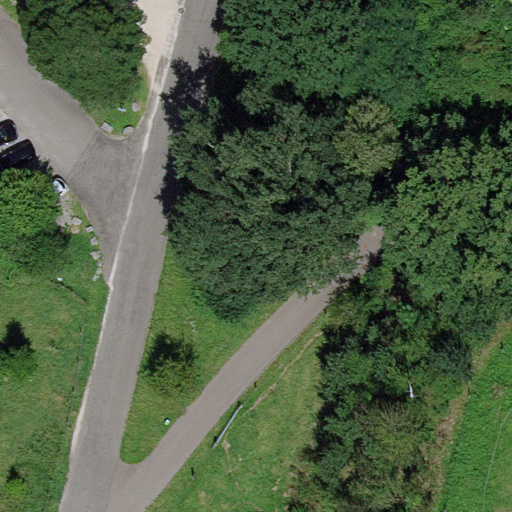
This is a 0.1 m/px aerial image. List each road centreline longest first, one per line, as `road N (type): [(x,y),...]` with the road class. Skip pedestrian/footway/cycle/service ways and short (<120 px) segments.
road 1 (residential): [(208,0),(146,223),(87,511)]
road 2 (track): [(120,511),(280,334),(427,210),(511,174)]
road 3 (track): [(0,101),(146,223)]
